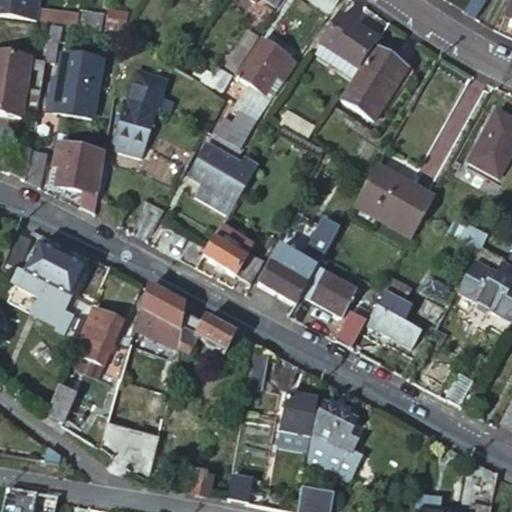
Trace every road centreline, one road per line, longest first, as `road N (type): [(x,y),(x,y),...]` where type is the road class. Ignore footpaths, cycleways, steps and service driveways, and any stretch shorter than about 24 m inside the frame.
road 1 (tertiary): [(511,461),(114,248),(0,196)]
road 2 (unclassified): [(0,406),(125,504)]
road 3 (residential): [(385,0),(511,70)]
road 4 (unclassified): [(0,480),(125,504)]
